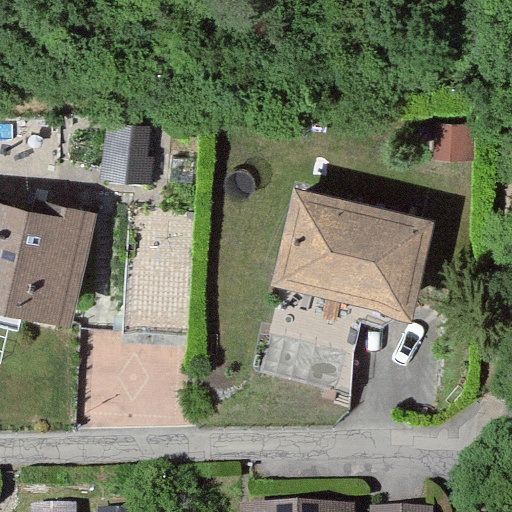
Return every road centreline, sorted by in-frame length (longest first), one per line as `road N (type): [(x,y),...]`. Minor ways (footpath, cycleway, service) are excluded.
road 1 (residential): [(456,511),(461,449),(0,455)]
road 2 (track): [(461,449),(489,408),(511,78)]
